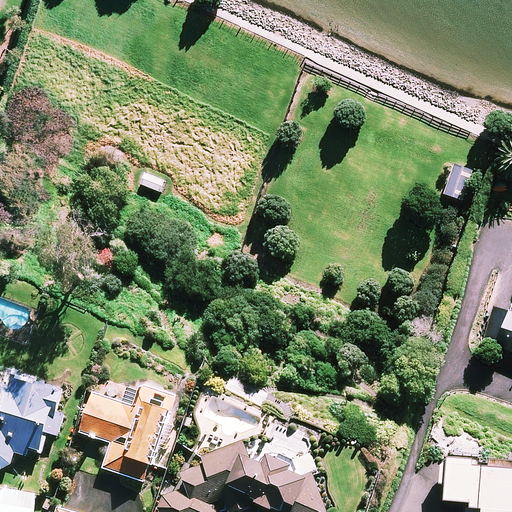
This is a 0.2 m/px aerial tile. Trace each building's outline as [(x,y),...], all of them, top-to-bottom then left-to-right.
[(474,175),(455,169),(446,196),(465,202),(474,175)] [(166,182),(146,174),(142,185),(161,193),(166,182)] [(511,304),(509,304),(495,348),(511,353),(511,304)] [(1,384),(3,378),(3,376),(3,374),(3,372),(2,370),(1,369),(0,367),(0,471),(2,471),(5,471),(7,470),(10,468),(12,467),(14,465),(15,462),(16,460),(17,457),(17,456),(28,459),(30,450),(45,454),(50,436),(61,439),(67,415),(60,413),(66,392),(16,379),(14,388),(1,384)] [(148,484),(155,466),(166,469),(180,429),(169,425),(178,399),(146,387),(138,409),(95,394),(82,433),(114,444),(105,469),(148,484)] [(330,511),(316,473),(310,476),(295,474),(293,464),(276,458),(261,463),(251,459),(245,442),(179,466),(188,489),(166,497),(161,511),(218,511),(215,504),(224,500),(228,511),(240,511),(254,507),(255,503),(279,511),(330,511)] [(511,511),(511,466),(450,462),(447,501),(486,504),(485,511),(511,511)] [(34,511),(37,494),(2,489),(0,506),(0,511),(34,511)]
